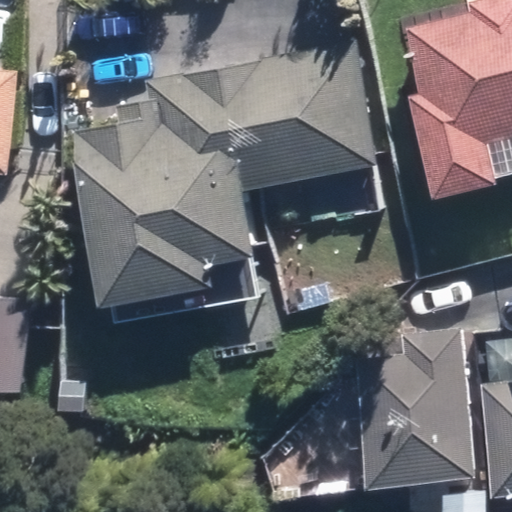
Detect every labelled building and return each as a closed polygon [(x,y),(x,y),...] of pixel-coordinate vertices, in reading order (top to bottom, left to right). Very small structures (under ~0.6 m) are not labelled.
[(511,0),(470,0),(464,1),(467,10),(401,27),(416,92),(402,95),(425,198),(489,184),(480,142),(511,134),(511,0)] [(91,309),(203,285),(199,262),(244,255),(235,190),(376,163),(352,39),(142,80),(145,99),(110,105),(113,123),(68,131),(73,159),(67,160),(91,309)] [(0,173),(3,174),(11,70),(0,69),(0,173)] [(0,282),(0,380),(28,383),(34,285),(0,282)] [(469,477),(455,328),(398,333),(400,354),(346,359),(358,486),(469,477)] [(511,335),(511,344),(511,382),(477,385),(485,498),(511,496),(511,335)] [(484,511),(482,490),(437,495),(438,511),(484,511)]
